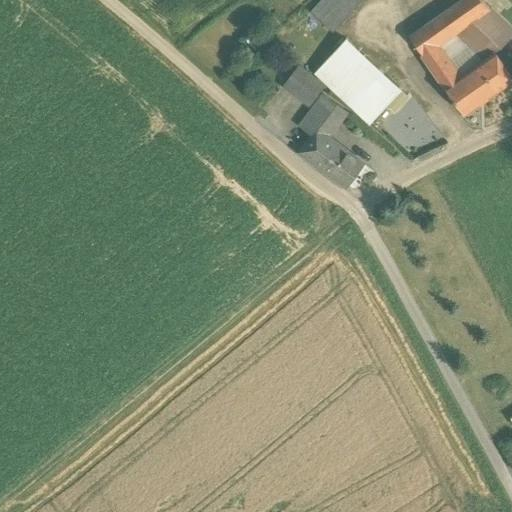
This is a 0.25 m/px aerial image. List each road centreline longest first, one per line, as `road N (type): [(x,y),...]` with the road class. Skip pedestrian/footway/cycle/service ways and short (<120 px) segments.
road 1 (track): [(0,506),(342,228),(359,204)]
road 2 (unclassified): [(104,0),(330,193),(359,204)]
road 3 (unclassified): [(493,449),(359,204)]
